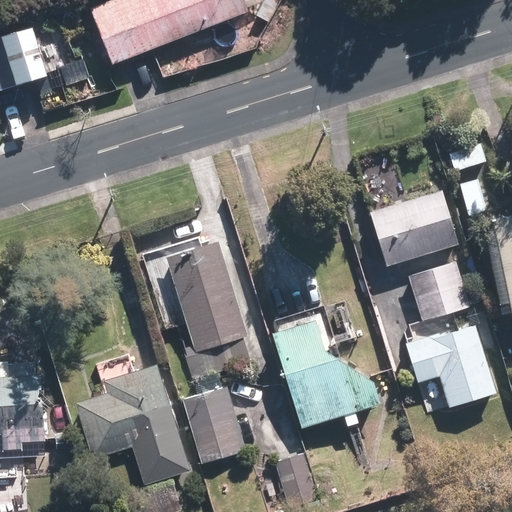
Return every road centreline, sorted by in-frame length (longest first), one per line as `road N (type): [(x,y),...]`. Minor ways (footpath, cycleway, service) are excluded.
road 1 (secondary): [(0,182),(345,76)]
road 2 (secondary): [(345,76),(511,27)]
